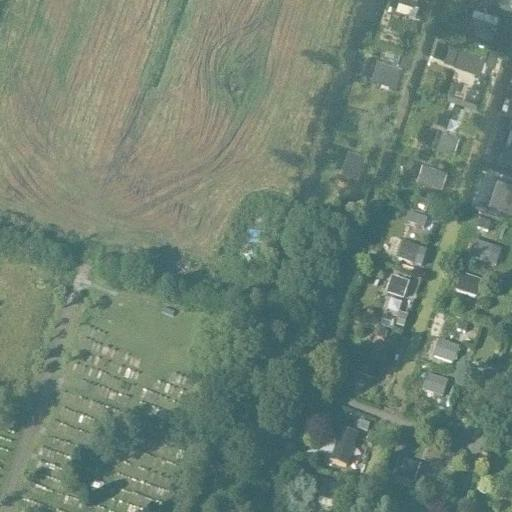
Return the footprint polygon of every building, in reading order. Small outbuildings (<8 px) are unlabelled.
[(490,39),(496,21),(479,16),(474,33),(490,39)] [(478,72),(484,56),(468,50),(462,66),(478,72)] [(395,82),(399,68),(375,61),(371,75),(395,82)] [(452,153),(457,137),(440,131),(435,147),(452,153)] [(511,161),(511,145),(506,144),(501,158),(511,161)] [(357,174),(364,151),(348,146),(341,169),(357,174)] [(440,186),(445,170),(421,163),(416,178),(440,186)] [(511,178),(497,174),(488,200),(511,207),(511,178)] [(242,266),(265,269),(273,215),(249,212),(242,266)] [(409,213),(407,223),(426,228),(428,218),(409,213)] [(481,219),(476,235),(490,239),(495,224),(481,219)] [(414,265),(419,249),(401,243),(396,260),(414,265)] [(497,268),(502,253),(472,243),(467,258),(497,268)] [(476,299),(481,284),(461,277),(456,293),(476,299)] [(403,302),(408,283),(391,278),(385,296),(403,302)] [(454,365),(458,348),(437,342),(433,359),(454,365)] [(376,381),(381,364),(360,357),(355,375),(376,381)] [(443,400),(448,382),(427,376),(421,393),(443,400)] [(345,468),(350,453),(335,448),(330,464),(345,468)] [(414,484),(420,467),(399,460),(393,478),(414,484)] [(334,505),(340,488),(324,482),(318,500),(334,505)] [(382,511),(405,511),(408,503),(386,496),(382,511)]
